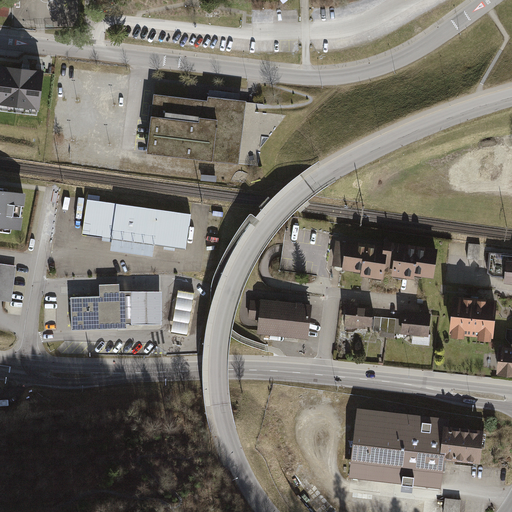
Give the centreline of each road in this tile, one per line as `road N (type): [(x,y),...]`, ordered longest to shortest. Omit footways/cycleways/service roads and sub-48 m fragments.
road 1 (residential): [(511,96),(323,174),(285,204),(250,250),(224,313),(217,379),(229,442),(267,511)]
road 2 (residential): [(0,41),(331,78),(410,56),(491,0)]
road 3 (primary): [(511,399),(286,371),(52,374),(0,367)]
